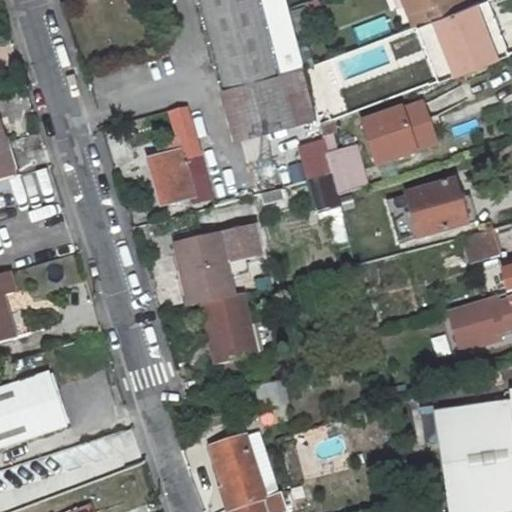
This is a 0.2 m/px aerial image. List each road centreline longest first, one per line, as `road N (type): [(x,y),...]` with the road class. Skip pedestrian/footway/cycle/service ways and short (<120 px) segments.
road 1 (residential): [(27,0),(181,511)]
road 2 (unknown): [(173,0),(190,72),(184,95),(160,109),(65,124)]
